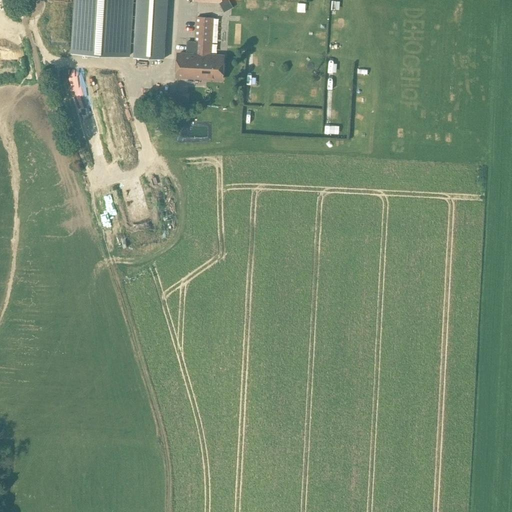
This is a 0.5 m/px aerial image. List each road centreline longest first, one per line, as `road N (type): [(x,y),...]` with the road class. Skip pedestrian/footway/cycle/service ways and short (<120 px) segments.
road 1 (track): [(27,0),(156,412),(168,511)]
road 2 (track): [(41,47),(75,64),(160,70),(171,67),(177,10),(219,13),(272,45)]
